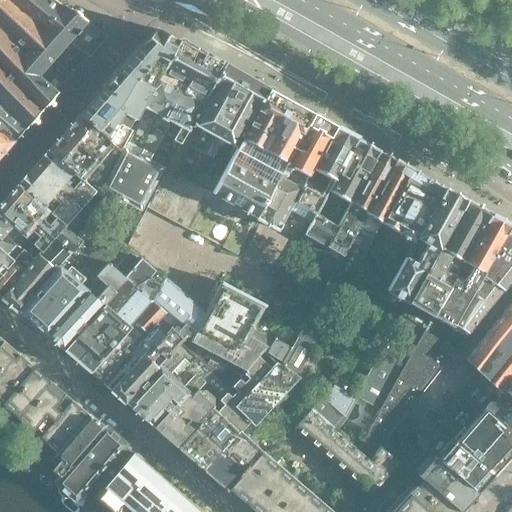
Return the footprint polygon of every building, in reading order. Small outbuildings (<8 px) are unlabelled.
[(36,76),(69,40),(87,56),(104,37),(52,0),(0,0),(0,109),(22,129),(55,93),(36,76)] [(162,170),(148,162),(168,126),(167,125),(169,122),(181,128),(174,141),(180,144),(180,143),(221,67),(155,29),(78,116),(117,151),(128,131),(117,125),(120,119),(125,122),(127,117),(134,121),(142,107),(160,117),(158,120),(157,120),(137,156),(124,148),(101,190),(139,211),(162,170)] [(224,166),(265,92),(221,67),(180,143),(202,154),(212,135),(220,140),(209,158),(224,166)] [(306,176),(310,169),(332,129),(287,104),(265,92),(224,166),(216,182),(210,192),(167,167),(146,207),(235,255),(255,217),(277,228),(291,202),(306,176)] [(23,129),(22,129),(0,109),(0,130),(12,141),(23,129)] [(95,193),(117,151),(78,116),(47,151),(93,192),(95,193)] [(349,200),(376,154),(354,141),(332,129),(310,169),(320,174),(316,181),(306,176),(291,202),(313,214),(328,188),(349,200)] [(0,154),(12,141),(0,130),(0,154)] [(93,192),(47,151),(16,186),(62,227),(93,192)] [(364,212),(392,162),(376,154),(349,200),(335,226),(324,246),(340,255),(358,223),(351,220),(357,208),(364,212)] [(216,182),(173,157),(167,167),(210,192),(216,182)] [(295,376),(380,223),(408,172),(392,162),(364,212),(358,223),(340,255),(290,348),(281,363),(280,365),(295,376)] [(387,250),(425,182),(408,172),(380,223),(393,231),(383,248),(387,250)] [(413,239),(441,191),(425,182),(387,250),(369,282),(384,290),(403,257),(413,239)] [(62,227),(16,186),(0,204),(0,217),(40,251),(62,227)] [(406,302),(465,199),(459,195),(456,199),(441,191),(413,239),(425,245),(420,253),(418,255),(414,264),(403,257),(384,290),(406,302)] [(425,327),(431,316),(487,217),(471,208),(474,203),(465,199),(406,302),(352,400),(332,386),(323,401),(318,398),(309,409),(322,420),(335,430),(348,441),(355,447),(365,434),(425,327)] [(324,246),(335,226),(313,214),(302,234),(324,246)] [(0,236),(2,235),(20,250),(32,261),(40,251),(0,217),(0,236)] [(452,324),(507,229),(510,224),(502,220),(500,224),(487,217),(431,316),(449,326),(451,323),(452,324)] [(44,335),(124,248),(90,220),(74,238),(79,242),(18,312),(44,335)] [(430,380),(504,289),(498,284),(511,259),(511,225),(510,224),(507,229),(452,324),(451,323),(449,326),(443,337),(421,375),(430,380)] [(79,242),(74,238),(62,227),(40,251),(32,261),(0,296),(18,312),(79,242)] [(0,273),(20,250),(2,235),(0,236),(0,273)] [(98,310),(126,279),(121,275),(136,258),(124,248),(44,335),(61,350),(98,310)] [(0,296),(32,261),(20,250),(0,273),(0,296)] [(88,373),(153,302),(162,279),(136,258),(121,275),(126,279),(135,287),(107,318),(98,310),(61,350),(88,373)] [(504,289),(511,278),(511,259),(498,284),(504,289)] [(203,312),(162,279),(153,302),(165,314),(176,323),(184,330),(175,340),(178,342),(181,345),(186,339),(188,341),(203,312)] [(246,337),(253,325),(263,306),(220,282),(203,312),(188,341),(186,339),(181,345),(228,389),(245,371),(244,370),(261,351),(265,354),(265,353),(268,348),(246,337)] [(500,393),(511,378),(511,300),(464,360),(481,375),(500,393)] [(101,384),(155,325),(165,314),(153,302),(88,373),(101,384)] [(122,402),(178,342),(175,340),(184,330),(176,323),(166,335),(143,359),(140,357),(109,391),(122,402)] [(109,391),(140,357),(143,359),(166,335),(155,325),(101,384),(109,391)] [(274,337),(253,325),(246,337),(268,348),(273,339),(274,337)] [(369,459),(379,447),(430,380),(421,375),(443,337),(425,327),(365,434),(355,447),(361,452),(369,459)] [(281,363),(290,348),(273,339),(268,348),(265,353),(281,363)] [(228,389),(181,345),(178,342),(122,402),(129,408),(144,422),(151,427),(172,404),(174,404),(179,408),(199,386),(216,402),(228,389)] [(0,375),(14,359),(13,358),(0,346),(0,375)] [(0,404),(0,405),(32,368),(17,355),(13,358),(14,359),(0,375),(0,404)] [(238,433),(247,423),(251,426),(297,378),(295,376),(280,365),(280,366),(274,362),(269,367),(257,357),(245,371),(228,389),(216,402),(174,447),(225,492),(226,491),(227,489),(228,489),(228,490),(260,453),(261,452),(238,433)] [(16,418),(44,385),(46,387),(49,383),(32,368),(0,405),(2,406),(16,418)] [(511,454),(511,378),(500,393),(481,375),(438,430),(445,436),(451,428),(459,435),(453,443),(491,477),(511,454)] [(86,415),(73,404),(69,401),(66,404),(46,387),(44,385),(16,418),(15,418),(31,432),(34,428),(41,434),(38,437),(55,451),(86,415)] [(174,447),(216,402),(199,386),(179,408),(174,404),(172,404),(151,427),(174,447)] [(305,439),(322,420),(309,409),(308,411),(307,411),(293,428),(305,439)] [(53,484),(102,427),(87,415),(86,415),(55,451),(54,452),(53,452),(37,470),(53,484)] [(318,450),(335,430),(322,420),(305,439),(318,450)] [(73,501),(121,446),(122,447),(124,446),(102,427),(53,484),(73,501)] [(331,461),(348,441),(335,430),(318,450),(331,461)] [(491,477),(453,443),(445,436),(438,430),(423,448),(476,494),(491,477)] [(361,452),(355,447),(348,441),(331,461),(344,472),(361,452)] [(396,463),(385,453),(379,447),(369,459),(374,463),(387,474),(395,466),(394,465),(396,463)] [(476,494),(423,448),(422,450),(408,468),(422,480),(458,511),(476,494)] [(260,453),(228,490),(243,503),(243,502),(254,511),(457,511),(458,511),(422,480),(415,488),(413,487),(389,511),(331,511),(262,452),(260,453)] [(357,483),(374,463),(369,459),(361,452),(344,472),(357,483)] [(199,511),(132,453),(92,498),(108,511),(199,511)] [(380,482),(387,474),(374,463),(357,483),(361,486),(361,487),(367,492),(367,491),(370,494),(380,482)]
